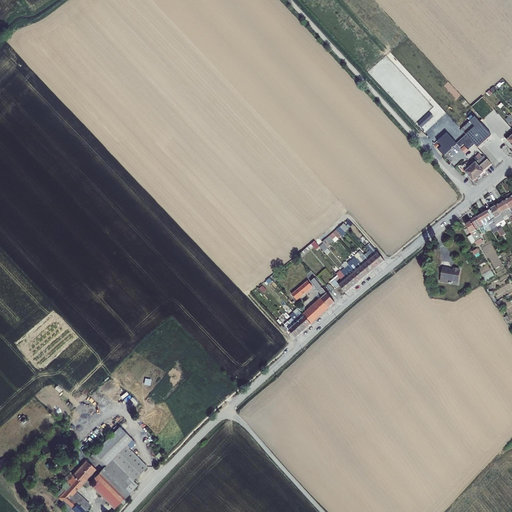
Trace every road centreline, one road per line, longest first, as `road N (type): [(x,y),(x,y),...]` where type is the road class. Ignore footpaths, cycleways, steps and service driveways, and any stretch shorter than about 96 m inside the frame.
road 1 (tertiary): [(228,408),(472,199)]
road 2 (unclassified): [(472,199),(288,0)]
road 3 (tertiary): [(127,511),(228,408)]
road 4 (residential): [(323,511),(228,408)]
